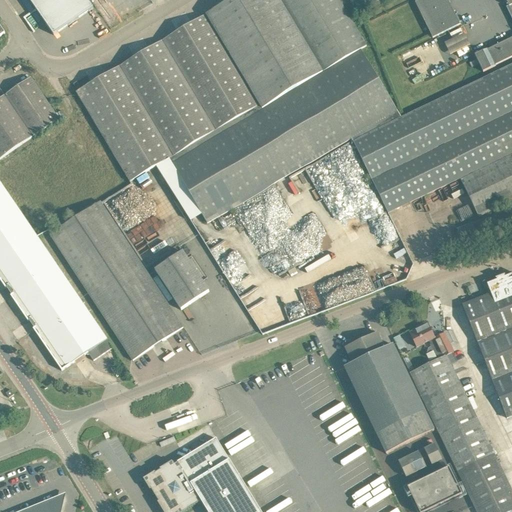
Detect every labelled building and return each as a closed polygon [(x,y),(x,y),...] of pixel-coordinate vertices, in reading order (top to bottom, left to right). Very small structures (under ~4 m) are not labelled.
[(87,0),(29,0),(54,36),(93,8),(87,0)] [(361,50),(366,47),(338,0),(231,0),(76,93),(130,182),(168,160),(207,225),(352,139),(353,140),(388,213),(460,179),(479,218),(456,228),(464,248),(511,228),(511,65),(400,118),(397,112),(361,50)] [(127,0),(109,0),(102,5),(112,20),(132,6),(127,0)] [(420,0),(415,2),(433,38),(460,25),(447,0),(420,0)] [(511,0),(505,0),(509,6),(505,8),(511,21),(511,37),(487,50),(487,49),(475,55),(483,72),(496,66),(496,65),(511,57),(511,0)] [(0,159),(59,120),(31,78),(0,98),(0,159)] [(0,280),(6,289),(8,287),(13,295),(11,296),(28,322),(31,320),(36,328),(34,330),(62,371),(86,355),(90,356),(94,361),(113,348),(0,182),(0,280)] [(50,235),(133,361),(183,328),(100,202),(50,235)] [(183,252),(155,272),(181,311),(209,292),(183,252)] [(462,305),(507,419),(511,416),(511,274),(505,277),(504,276),(505,276),(505,275),(496,279),(497,281),(487,284),(491,294),(462,305)] [(421,328),(410,333),(417,348),(429,342),(431,345),(429,346),(430,348),(428,348),(426,355),(430,364),(446,356),(453,353),(454,353),(444,334),(435,339),(427,322),(420,326),(421,328)] [(345,348),(352,364),(345,368),(386,454),(402,446),(434,431),(393,345),(385,349),(377,333),(345,348)] [(453,353),(446,356),(430,364),(410,374),(476,511),(511,511),(511,492),(451,365),(457,362),(453,353)] [(11,390),(6,394),(9,398),(14,395),(11,390)] [(156,474),(146,480),(151,489),(150,490),(153,495),(154,495),(156,497),(153,499),(157,505),(159,503),(165,511),(184,511),(201,502),(207,511),(261,511),(216,439),(177,462),(178,463),(175,465),(173,463),(159,471),(159,470),(155,473),(156,474)] [(418,452),(399,461),(406,478),(426,469),(423,461),(428,459),(431,466),(442,460),(435,444),(425,449),(424,447),(417,450),(418,452)] [(408,488),(419,511),(427,511),(462,495),(449,468),(408,488)] [(22,511),(60,511),(63,500),(63,499),(63,498),(62,498),(60,497),(22,511)]
